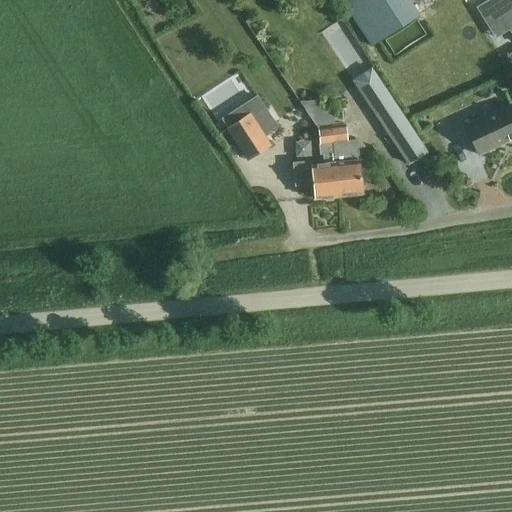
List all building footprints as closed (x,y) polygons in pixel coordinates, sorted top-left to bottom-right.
[(342,0),(374,47),(421,16),(409,0),(342,0)] [(511,0),(488,0),(477,7),(486,23),(500,14),(511,33),(511,0)] [(377,77),(359,90),(408,164),(427,152),(377,77)] [(257,94),(221,117),(228,128),(248,158),(268,145),(261,134),(276,124),(257,94)] [(511,141),(511,111),(510,107),(465,126),(478,156),(511,141)] [(345,124),(333,125),(338,196),(362,194),(359,160),(358,160),(356,140),(347,141),(345,124)] [(311,161),(293,163),(295,185),(312,184),(314,199),(339,197),(338,196),(333,125),(317,127),(318,132),(320,154),(323,153),(324,163),(312,164),(311,161)]
